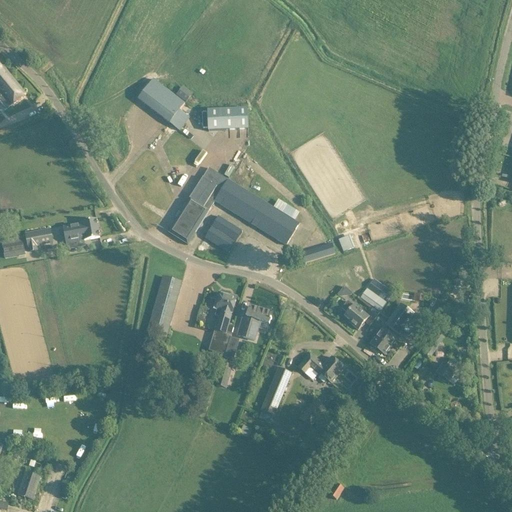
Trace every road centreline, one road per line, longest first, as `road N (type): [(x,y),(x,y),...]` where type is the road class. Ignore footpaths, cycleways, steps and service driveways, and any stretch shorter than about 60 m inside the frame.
road 1 (unclassified): [(503,468),(290,291),(173,251),(133,224),(54,99),(0,46)]
road 2 (unclassified): [(503,468),(484,363),(476,205),(511,26)]
